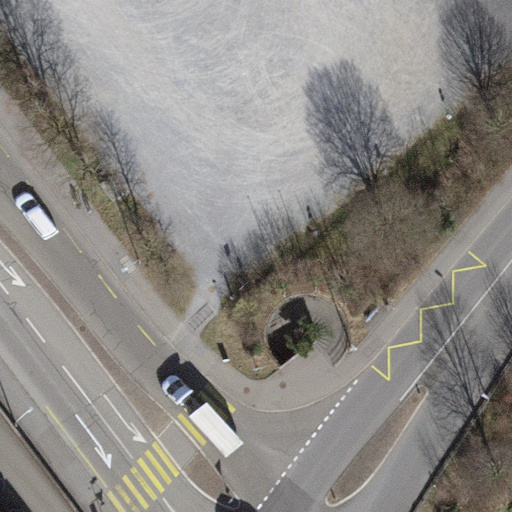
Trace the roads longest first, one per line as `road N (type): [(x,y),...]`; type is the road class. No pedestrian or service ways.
road 1 (secondary): [(268,511),(243,455),(0,181)]
road 2 (unknown): [(430,0),(369,67),(304,99),(272,99),(236,82),(155,0)]
road 3 (secondary): [(470,314),(406,358),(372,395),(290,511)]
road 4 (secondary): [(0,288),(162,501)]
road 5 (secondary): [(375,511),(434,424),(470,314)]
